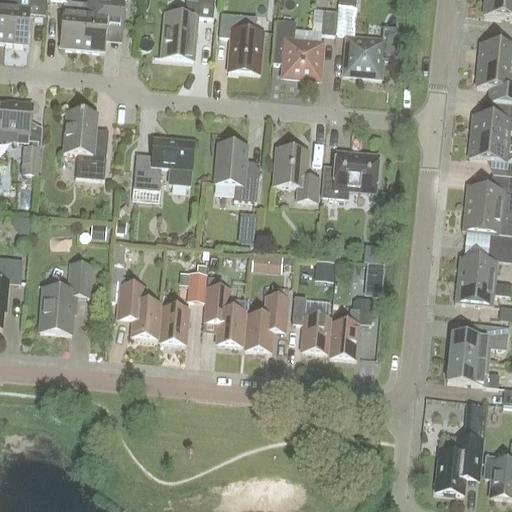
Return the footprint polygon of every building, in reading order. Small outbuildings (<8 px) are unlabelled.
[(0,0),(0,47),(4,48),(8,0),(0,0)] [(8,0),(4,48),(27,50),(30,18),(46,20),(47,5),(48,3),(47,0),(31,0),(31,11),(18,10),(19,0),(8,0)] [(85,16),(82,55),(104,57),(107,28),(122,30),(124,1),(114,0),(86,0),(86,7),(85,16)] [(196,21),(213,23),(214,0),(197,0),(197,7),(186,6),(185,19),(165,18),(161,62),(192,65),(196,21)] [(356,12),(357,0),(339,0),(339,11),(356,12)] [(511,22),(511,0),(485,0),(484,19),(511,22)] [(63,7),(59,53),(82,55),(85,16),(86,7),(70,6),(70,7),(63,7)] [(335,40),(337,16),(323,15),(321,39),(335,40)] [(256,21),(220,18),(218,42),(230,43),(227,76),(259,79),(263,37),(255,36),(256,21)] [(318,84),(321,49),(290,46),(292,26),(276,25),(272,68),(284,69),(283,81),(318,84)] [(379,81),(381,64),(397,65),(400,33),(384,32),(382,46),(347,43),(344,78),(379,81)] [(511,50),(481,47),(478,69),(511,72),(511,50)] [(511,72),(478,69),(476,92),(489,93),(489,102),(511,104),(511,72)] [(32,108),(13,106),(12,110),(0,108),(0,145),(28,147),(28,138),(29,138),(32,108)] [(92,156),(95,120),(83,119),(83,118),(67,116),(63,157),(77,158),(75,182),(104,185),(106,157),(92,156)] [(470,141),(507,145),(508,132),(511,132),(511,124),(473,119),(470,141)] [(511,161),(511,145),(507,145),(471,141),(469,163),(504,167),(505,166),(510,161),(511,161)] [(161,172),(169,172),(168,189),(191,191),(193,174),(191,174),(193,146),(153,143),(152,163),(136,162),(132,203),(158,205),(161,172)] [(256,207),(259,173),(245,172),(247,151),(218,148),(215,188),(235,190),(233,205),(256,207)] [(38,181),(41,152),(23,150),(21,180),(38,181)] [(317,206),(318,183),(305,182),(307,156),(277,154),(274,190),(298,192),(297,205),(317,206)] [(374,195),(377,162),(337,159),(336,172),(324,171),(321,202),(348,205),(349,193),(374,195)] [(466,190),(464,213),(502,217),(502,216),(503,207),(511,208),(511,181),(496,180),(495,193),(466,190)] [(511,217),(502,216),(502,217),(464,213),(462,236),(490,239),(489,251),(511,253),(511,217)] [(254,248),(256,219),(243,217),(241,247),(254,248)] [(20,237),(25,239),(30,239),(32,222),(13,220),(12,224),(14,229),(16,232),(20,237)] [(124,227),(116,226),(115,236),(124,237),(124,227)] [(105,242),(106,228),(93,227),(92,240),(105,242)] [(125,269),(127,249),(115,248),(113,268),(125,269)] [(380,252),(365,251),(364,267),(379,268),(380,256),(380,252)] [(511,267),(511,253),(489,251),(487,264),(459,262),(457,284),(495,288),(498,266),(511,267)] [(266,276),(281,277),(282,261),(267,260),(266,276)] [(284,261),(283,269),(293,270),(294,261),(284,261)] [(0,333),(2,334),(4,306),(7,307),(8,288),(20,289),(22,265),(0,263),(0,333)] [(334,286),(335,268),(317,266),(316,284),(334,286)] [(204,308),(207,279),(206,279),(207,269),(197,268),(197,278),(180,277),(179,289),(188,290),(187,306),(204,308)] [(367,268),(364,300),(380,302),(383,270),(367,268)] [(89,302),(91,270),(71,269),(69,295),(43,293),(40,337),(71,339),(73,311),(75,311),(76,301),(89,302)] [(205,311),(204,328),(218,329),(216,349),(242,351),(245,316),(246,305),(230,304),(231,295),(221,294),(222,283),(208,281),(205,311)] [(118,313),(117,324),(132,325),(131,342),(157,344),(161,308),(146,307),(147,292),(136,291),(137,284),(121,282),(118,313)] [(511,289),(495,288),(457,284),(455,307),(493,311),(494,300),(510,302),(511,289)] [(248,319),(244,355),(271,357),(273,337),(285,338),(286,323),(287,320),(289,295),(272,293),(271,302),(265,301),(263,321),(248,319)] [(294,300),(292,328),(303,329),(301,357),(327,359),(330,323),(304,321),(306,302),(294,300)] [(349,313),(348,328),(332,327),(329,363),(356,365),(359,329),(371,330),(373,304),(353,302),(352,313),(349,313)] [(511,323),(511,311),(500,311),(499,323),(511,323)] [(186,350),(189,314),(163,312),(159,347),(186,350)] [(451,339),(449,363),(488,367),(490,353),(500,354),(501,344),(507,345),(509,332),(477,329),(476,341),(451,339)] [(487,378),(488,367),(449,363),(447,387),(486,390),(486,392),(498,393),(499,380),(487,378)] [(511,410),(511,394),(504,394),(503,409),(511,410)] [(471,409),(467,443),(483,445),(486,411),(471,409)] [(439,457),(435,496),(463,499),(465,483),(479,485),(480,468),(483,445),(467,443),(463,443),(457,442),(455,458),(439,457)] [(487,462),(484,485),(492,486),(490,502),(511,504),(511,446),(511,447),(509,466),(496,465),(496,463),(487,462)]
